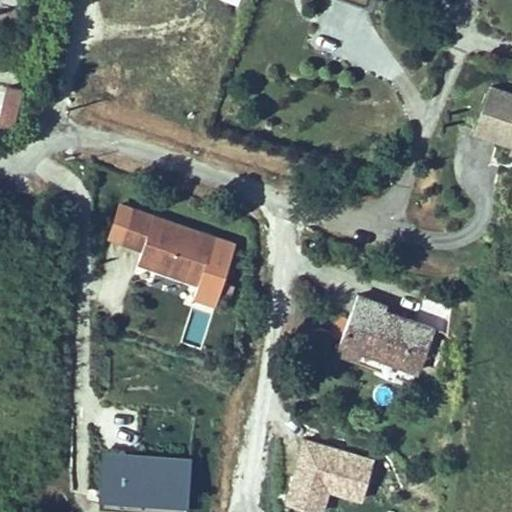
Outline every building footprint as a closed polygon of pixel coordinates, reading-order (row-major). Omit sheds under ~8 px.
[(366,0),(333,0),(363,10),(366,0)] [(511,85),(488,77),(473,120),(511,133),(511,85)] [(3,80),(0,107),(0,118),(16,120),(20,82),(3,80)] [(132,205),(124,241),(136,245),(133,258),(199,276),(212,232),(132,205)] [(353,284),(330,338),(352,348),(357,338),(409,360),(426,325),(380,306),(380,296),(353,284)] [(378,455),(307,433),(287,496),(323,508),(330,487),(365,498),(378,455)] [(188,503),(192,453),(106,446),(101,495),(188,503)]
